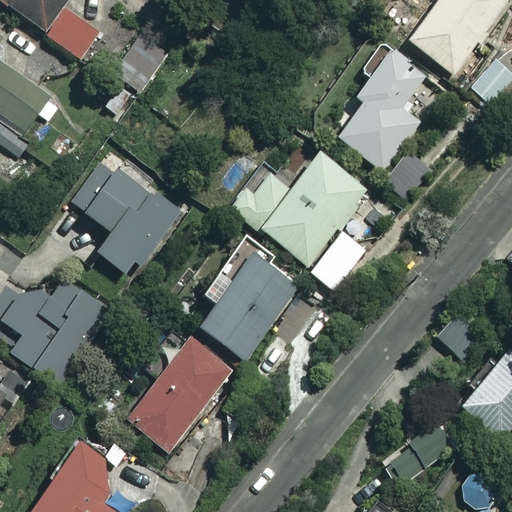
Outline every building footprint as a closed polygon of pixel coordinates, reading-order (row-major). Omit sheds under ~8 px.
[(0,0),(44,30),(64,0),(0,0)] [(505,0),(432,0),(404,40),(452,75),(505,0)] [(95,32),(62,9),(44,35),(77,58),(95,32)] [(165,57),(136,38),(112,76),(141,94),(165,57)] [(442,87),(383,44),(366,68),(371,71),(353,96),(359,101),(333,137),(382,172),(442,87)] [(511,78),(511,75),(490,59),(467,89),(490,106),(511,78)] [(0,121),(19,136),(36,113),(48,122),(59,107),(0,63),(0,121)] [(135,102),(119,87),(103,106),(118,120),(135,102)] [(366,192),(315,151),(286,188),(259,167),(226,208),(254,230),(257,227),(334,289),(364,251),(337,228),(366,192)] [(179,212),(103,154),(67,200),(108,231),(93,251),(129,279),(179,212)] [(427,172),(407,154),(383,182),(404,199),(427,172)] [(300,281),(240,238),(200,293),(212,302),(196,324),(244,359),(300,281)] [(108,311),(61,280),(47,300),(28,288),(21,298),(5,288),(0,296),(0,345),(60,385),(108,311)] [(434,338),(464,366),(475,354),(478,357),(489,345),(456,314),(434,338)] [(232,372),(185,336),(122,418),(169,454),(232,372)] [(511,426),(511,364),(499,353),(491,362),(486,357),(463,383),(470,389),(456,405),(499,442),(511,426)] [(453,447),(438,427),(396,457),(411,477),(453,447)] [(122,472),(76,439),(22,511),(116,511),(101,501),(122,472)] [(485,511),(475,502),(464,511),(485,511)]
